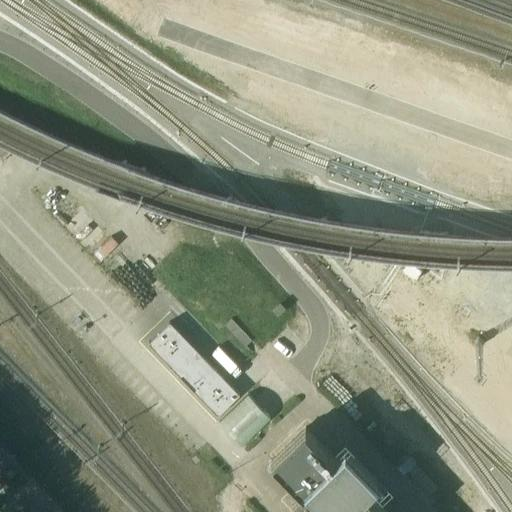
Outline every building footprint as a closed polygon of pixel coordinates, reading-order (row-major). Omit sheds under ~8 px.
[(272,310),(277,316),(286,308),(280,302),(272,310)] [(224,326),(245,347),(252,340),(231,319),(224,326)] [(220,373),(170,321),(148,342),(180,375),(193,389),(217,414),(239,393),(220,373)] [(247,394),(219,421),(225,428),(229,432),(241,445),(270,417),(264,411),(253,400),(247,394)] [(388,511),(367,489),(375,482),(344,449),(334,457),(305,427),(272,458),(302,489),(293,497),(307,511),(388,511)]
